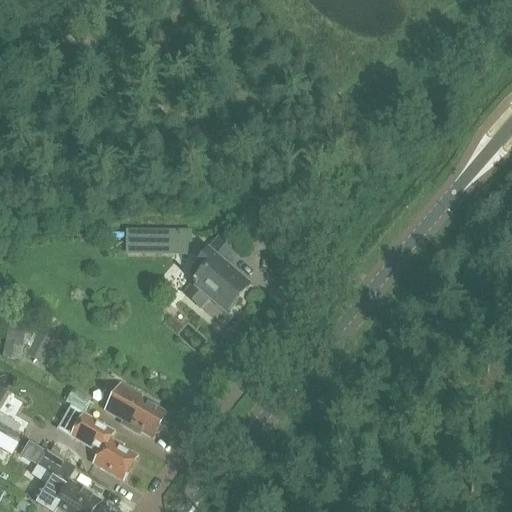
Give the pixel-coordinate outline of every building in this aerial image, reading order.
[(0,81),(3,83),(22,53),(11,45),(3,57),(0,55),(10,39),(0,31),(0,81)] [(158,233),(126,234),(127,256),(158,257),(158,233)] [(227,314),(250,288),(227,269),(238,256),(220,241),(191,275),(198,282),(186,296),(201,308),(209,298),(227,314)] [(27,333),(9,329),(3,358),(21,362),(27,333)] [(38,335),(27,356),(42,364),(53,343),(38,335)] [(161,427),(167,416),(141,401),(143,397),(114,381),(99,406),(127,422),(124,426),(140,435),(142,431),(154,438),(156,435),(160,436),(164,430),(161,427)] [(75,390),(67,403),(85,414),(92,400),(75,390)] [(124,447),(90,426),(81,441),(102,453),(95,465),(123,481),(136,458),(122,450),(124,447)] [(18,446),(0,436),(0,449),(14,456),(18,446)] [(75,470),(47,454),(38,467),(47,472),(29,501),(47,511),(56,511),(58,509),(62,511),(96,511),(101,504),(67,483),(75,470)]
